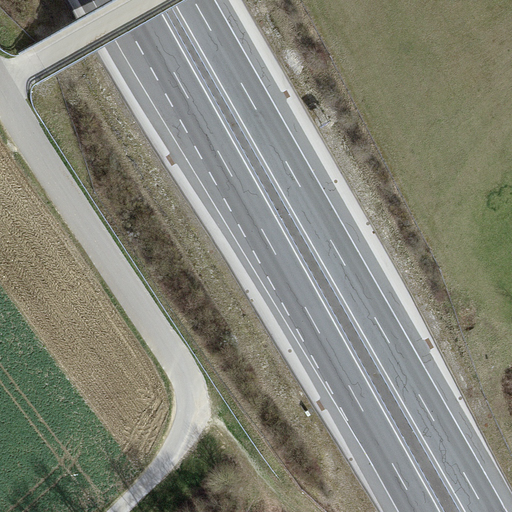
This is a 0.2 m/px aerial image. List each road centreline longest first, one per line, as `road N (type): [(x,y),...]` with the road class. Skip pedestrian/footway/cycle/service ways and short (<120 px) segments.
road 1 (motorway): [(486,511),(193,0)]
road 2 (motorway): [(132,0),(419,511)]
road 3 (track): [(0,88),(193,380),(195,404),(175,451),(114,511)]
road 4 (unclassified): [(148,0),(0,82)]
